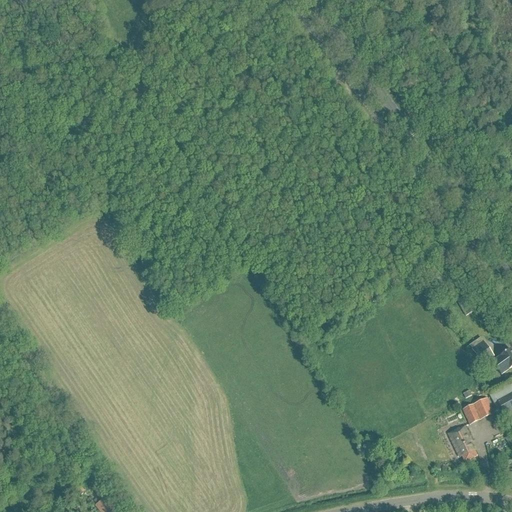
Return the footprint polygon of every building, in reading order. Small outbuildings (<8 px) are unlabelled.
[(456,302),(465,317),(476,310),(467,295),(456,302)] [(474,354),(482,365),(493,357),(485,346),(474,354)] [(507,370),(507,371),(511,367),(511,354),(510,351),(499,359),(492,364),(501,375),(507,370)] [(511,411),(511,393),(496,402),(504,416),(511,411)] [(491,415),(485,401),(463,411),(470,425),(491,415)] [(495,429),(497,436),(510,432),(508,425),(495,429)] [(464,463),(475,458),(470,446),(471,445),(464,430),(451,437),(464,463)] [(113,511),(104,500),(95,507),(99,511),(113,511)]
